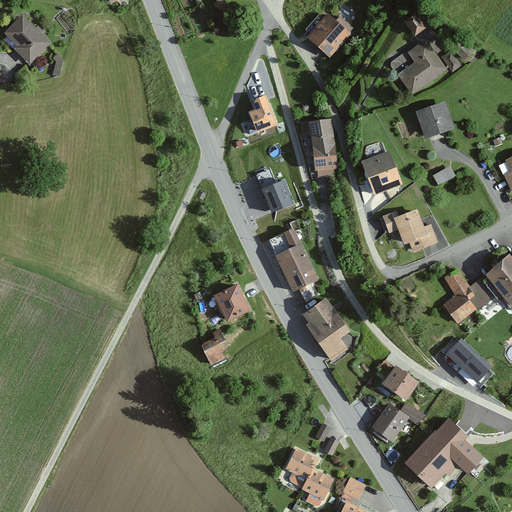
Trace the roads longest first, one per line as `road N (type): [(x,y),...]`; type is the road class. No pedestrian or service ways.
road 1 (tertiary): [(407,511),(258,259),(155,0)]
road 2 (track): [(212,156),(27,511)]
